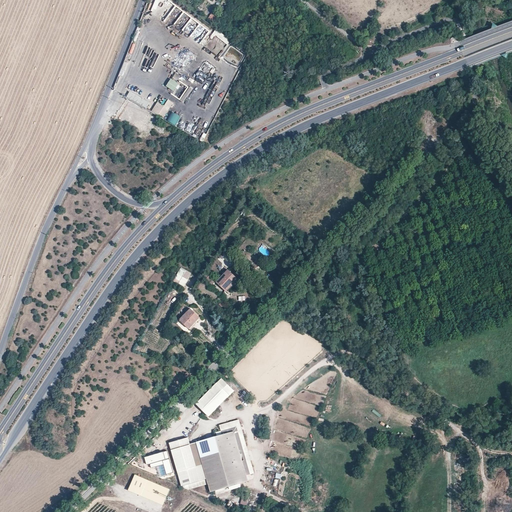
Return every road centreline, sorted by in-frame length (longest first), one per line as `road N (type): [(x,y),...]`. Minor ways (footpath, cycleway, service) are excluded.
road 1 (secondary): [(0,458),(122,274),(217,178),(311,122),(511,45)]
road 2 (unclassified): [(450,129),(65,511)]
road 3 (secondary): [(511,30),(273,124),(166,202)]
road 4 (secondary): [(166,202),(108,267),(0,429)]
road 5 (tertiary): [(0,356),(76,166)]
road 6 (tertiary): [(90,136),(142,0)]
